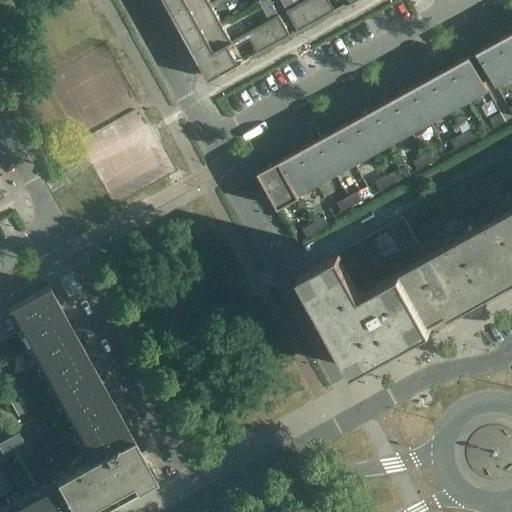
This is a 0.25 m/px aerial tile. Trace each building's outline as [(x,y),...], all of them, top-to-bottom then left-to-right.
[(209,0),(170,0),(163,4),(163,5),(167,3),(173,14),(176,12),(180,19),(211,3),(209,0)] [(278,15),(269,0),(261,0),(259,1),(269,20),(278,15)] [(297,5),(293,0),(281,0),(288,10),(297,5)] [(297,31),(335,11),(328,0),(347,0),(349,3),(353,0),(306,0),(297,5),(288,10),(286,11),(297,31)] [(221,22),(211,3),(180,19),(173,23),(174,24),(177,22),(183,33),(186,31),(191,38),(221,22)] [(209,80),(243,61),(236,48),(250,40),(258,53),(290,35),(279,15),(278,15),(269,20),(232,41),(201,57),(194,61),(195,62),(198,60),(209,80)] [(221,22),(191,38),(184,42),(184,43),(188,41),(194,52),(197,50),(201,57),(232,41),(221,22)] [(511,32),(497,40),(511,67),(511,32)] [(511,76),(511,67),(497,40),(477,52),(496,86),(511,76)] [(488,90),(469,56),(449,67),(468,101),(488,90)] [(468,101),(449,67),(430,77),(449,112),(468,101)] [(449,112),(430,77),(411,88),(430,122),(449,112)] [(430,122),(411,88),(392,98),(411,133),(430,122)] [(411,133),(392,98),(373,109),(392,143),(411,133)] [(392,143),(373,109),(355,119),(373,153),(392,143)] [(505,122),(500,113),(493,117),(497,126),(505,122)] [(373,153),(355,119),(336,130),(355,164),(373,153)] [(355,164),(336,130),(317,140),(336,174),(355,164)] [(474,139),(469,130),(462,134),(466,143),(474,139)] [(466,143),(462,134),(454,139),(459,147),(466,143)] [(336,174),(317,140),(298,151),(317,185),(336,174)] [(317,185),(298,151),(279,161),(299,197),(300,196),(299,195),(317,185)] [(436,160),(431,151),(424,155),(429,164),(436,160)] [(429,164),(424,155),(416,159),(421,168),(429,164)] [(299,197),(279,161),(259,172),(279,208),(299,197)] [(399,181),(394,172),(386,176),(391,185),(399,181)] [(391,185),(386,176),(378,180),(383,189),(391,185)] [(361,202),(356,193),(348,197),(353,206),(361,202)] [(353,206),(348,197),(340,201),(345,210),(353,206)] [(306,218),(291,202),(282,210),(297,226),(306,218)] [(410,339),(511,282),(511,209),(511,210),(494,219),(495,221),(479,230),(478,228),(461,238),(455,241),(442,248),(436,251),(363,292),(340,252),(331,256),(301,273),(354,370),(385,353),(383,349),(386,348),(390,345),(392,349),(410,339)] [(418,244),(403,217),(355,243),(369,271),(418,244)] [(326,228),(321,219),(313,223),(318,232),(326,228)] [(318,232),(313,223),(306,227),(310,236),(318,232)] [(461,238),(456,229),(450,232),(455,241),(461,238)] [(442,248),(437,239),(431,243),(436,251),(442,248)] [(0,362),(0,339),(17,330),(59,306),(60,308),(65,305),(62,298),(57,301),(48,286),(0,312),(0,376),(6,373),(0,362)] [(28,349),(70,325),(70,326),(76,324),(72,317),(67,320),(60,308),(59,306),(17,330),(28,349)] [(38,368),(80,344),(81,345),(86,342),(83,336),(77,339),(70,326),(70,325),(28,349),(38,368)] [(49,386),(91,363),(91,364),(97,361),(93,355),(88,358),(81,345),(80,344),(38,368),(49,386)] [(59,405),(101,382),(102,383),(107,380),(103,374),(98,377),(91,364),(91,363),(49,386),(59,405)] [(70,424),(112,401),(112,402),(117,399),(114,393),(109,396),(102,383),(101,382),(59,405),(70,424)] [(21,401),(15,390),(6,395),(12,406),(21,401)] [(27,411),(21,402),(21,401),(12,406),(18,416),(27,411)] [(80,443),(122,420),(123,421),(128,418),(124,412),(119,415),(112,402),(112,401),(70,424),(80,443)] [(90,461),(132,438),(133,440),(138,437),(135,431),(129,433),(123,421),(122,420),(80,443),(90,461)] [(50,434),(45,423),(36,428),(42,438),(50,434)] [(23,442),(18,434),(8,439),(13,448),(23,442)] [(56,444),(51,435),(50,434),(42,438),(47,449),(56,444)] [(97,511),(155,480),(153,476),(158,473),(146,450),(140,453),(133,440),(132,438),(90,461),(64,475),(58,465),(49,469),(55,480),(72,511),(97,511)] [(13,448),(8,439),(0,443),(0,450),(2,454),(13,448)] [(72,511),(55,480),(37,490),(49,511),(72,511)] [(49,511),(37,490),(18,501),(24,511),(49,511)] [(24,511),(18,501),(0,510),(0,511),(24,511)]
